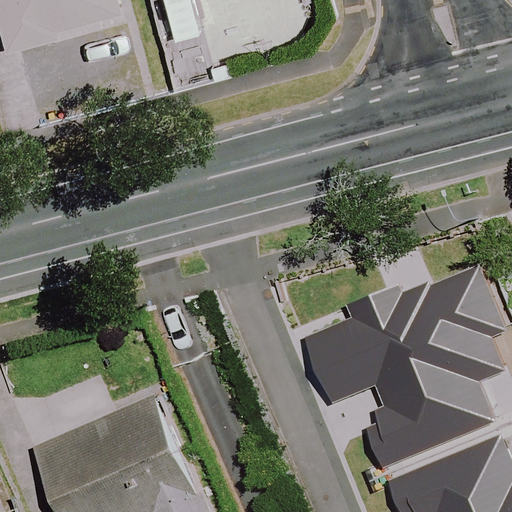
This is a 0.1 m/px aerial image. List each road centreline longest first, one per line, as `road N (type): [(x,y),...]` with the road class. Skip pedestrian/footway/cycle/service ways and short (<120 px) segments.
road 1 (secondary): [(470,108),(0,232)]
road 2 (unknown): [(182,184),(301,511)]
